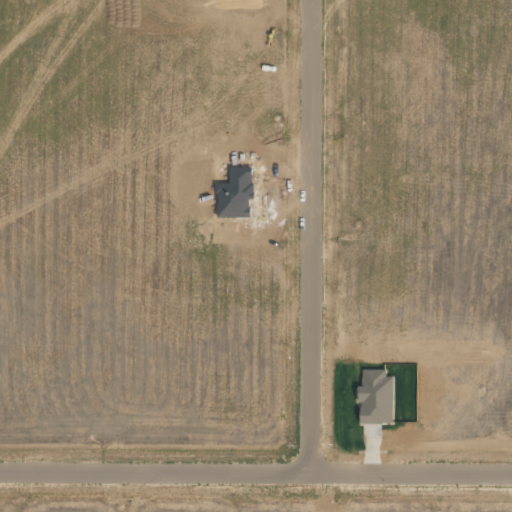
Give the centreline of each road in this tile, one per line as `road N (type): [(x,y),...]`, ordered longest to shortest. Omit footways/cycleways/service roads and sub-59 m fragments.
road 1 (residential): [(0,470),(511,473)]
road 2 (residential): [(312,0),(313,471)]
